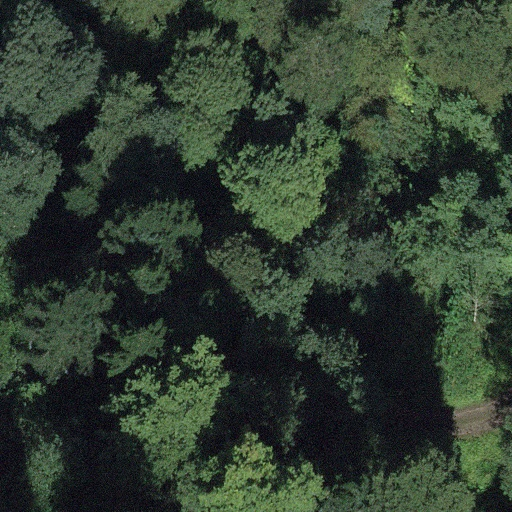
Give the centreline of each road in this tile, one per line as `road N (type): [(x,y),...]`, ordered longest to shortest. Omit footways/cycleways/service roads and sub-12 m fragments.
road 1 (track): [(511,396),(482,418),(447,428),(411,425),(378,409),(336,370),(46,0)]
road 2 (track): [(0,297),(104,511)]
